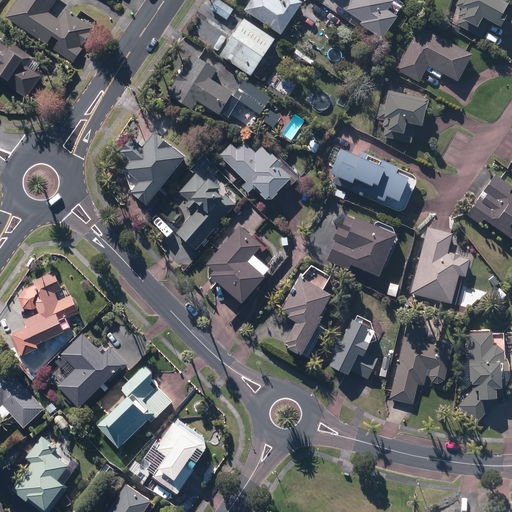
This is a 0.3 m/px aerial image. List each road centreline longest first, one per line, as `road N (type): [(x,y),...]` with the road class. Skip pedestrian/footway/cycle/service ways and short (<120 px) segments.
road 1 (residential): [(236,373),(112,247)]
road 2 (residential): [(511,466),(436,460),(343,436)]
